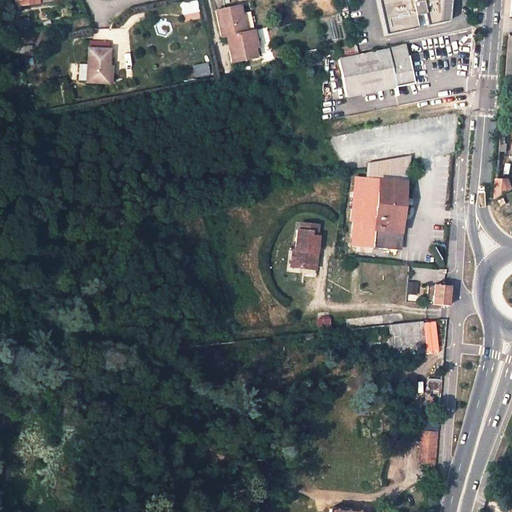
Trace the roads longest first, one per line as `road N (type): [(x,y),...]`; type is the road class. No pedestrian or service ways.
road 1 (unknown): [(460,220),(423,205),(439,135),(434,124),(334,145)]
road 2 (primary): [(490,315),(492,353),(449,511)]
road 3 (secondary): [(492,0),(477,194)]
road 4 (residential): [(481,298),(456,315),(445,457)]
road 5 (primary): [(467,511),(511,368)]
